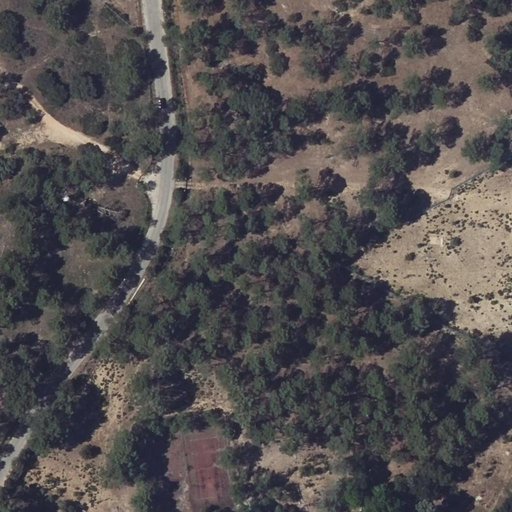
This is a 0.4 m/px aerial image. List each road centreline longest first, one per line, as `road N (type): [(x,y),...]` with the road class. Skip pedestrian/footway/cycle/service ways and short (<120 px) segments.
road 1 (tertiary): [(148,0),(162,106),(160,204),(151,237),(0,471)]
road 2 (track): [(161,181),(427,186),(486,157),(511,128)]
road 3 (track): [(242,186),(266,197),(321,258),(511,369)]
road 4 (track): [(161,181),(126,170),(50,119),(26,90),(0,92)]
